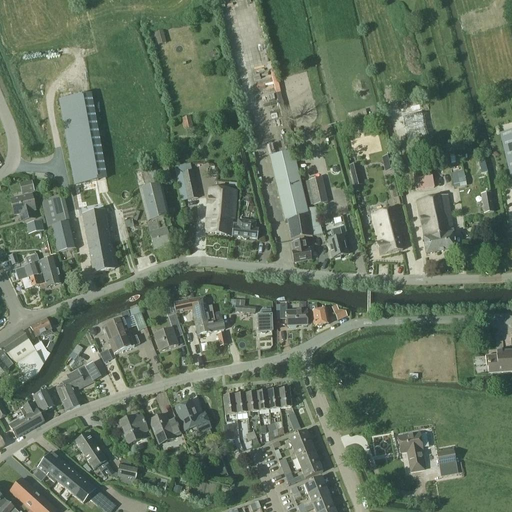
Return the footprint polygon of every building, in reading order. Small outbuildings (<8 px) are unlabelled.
[(154,34),(158,46),(166,44),(163,32),(154,34)] [(91,94),(59,100),(74,184),(106,178),(99,139),(97,130),(91,94)] [(401,111),(386,113),(390,146),(405,144),(401,111)] [(193,129),(190,117),(182,119),(185,131),(193,129)] [(511,130),(499,134),(511,180),(511,179),(511,130)] [(235,152),(236,156),(238,168),(247,166),(244,154),(243,150),(235,152)] [(287,221),(291,241),(312,238),(312,237),(323,236),(316,209),(307,210),(294,152),(269,158),(285,222),(287,221)] [(28,165),(51,160),(50,154),(27,159),(28,165)] [(395,170),(393,161),(392,156),(382,158),(385,173),(395,170)] [(362,186),(357,165),(349,167),(353,188),(362,186)] [(412,173),(416,192),(434,189),(430,170),(412,173)] [(183,174),(188,202),(198,200),(193,172),(183,174)] [(451,186),(464,185),(463,172),(450,173),(451,186)] [(328,203),(322,178),(305,182),(310,207),(328,203)] [(19,185),(21,195),(34,192),(32,182),(19,185)] [(161,186),(139,191),(147,224),(157,222),(164,220),(169,219),(161,186)] [(209,189),(205,234),(230,237),(232,220),(235,220),(238,192),(209,189)] [(481,195),(480,195),(483,215),(494,213),(491,194),(481,195)] [(21,223),(35,220),(35,219),(33,220),(31,212),(35,211),(31,196),(10,201),(14,217),(20,215),(21,223)] [(417,202),(426,255),(456,250),(453,233),(453,230),(447,197),(439,198),(417,202)] [(392,210),(371,215),(378,243),(376,244),(379,257),(402,251),(399,238),(392,210)] [(104,212),(82,216),(93,274),(114,271),(104,212)] [(77,250),(70,223),(68,214),(59,216),(61,225),(53,227),(59,254),(77,250)] [(159,233),(150,235),(154,252),(170,248),(166,231),(164,220),(157,222),(159,233)] [(238,221),(237,225),(233,224),(231,238),(232,238),(232,237),(242,239),(243,241),(247,241),(248,239),(257,240),(259,230),(256,229),(256,224),(238,221)] [(41,222),(26,226),(29,236),(43,232),(41,222)] [(473,235),(474,235),(475,241),(480,240),(480,234),(486,234),(484,226),(472,228),(473,235)] [(334,240),(328,241),(332,259),(334,259),(335,260),(340,259),(340,257),(347,256),(342,238),(340,229),(332,231),(334,240)] [(294,263),(311,260),(309,250),(308,250),(307,241),(291,244),(293,253),(292,253),(294,263)] [(15,255),(8,258),(11,267),(18,264),(15,255)] [(39,263),(39,264),(42,275),(45,284),(46,288),(46,289),(61,285),(54,259),(39,263)] [(21,281),(42,275),(39,264),(35,265),(24,269),(15,272),(18,282),(21,281)] [(39,286),(45,284),(42,275),(21,281),(25,291),(33,289),(32,288),(39,286)] [(192,312),(195,325),(198,324),(198,327),(205,325),(205,322),(209,322),(209,324),(215,323),(211,307),(207,308),(205,298),(173,304),(175,315),(192,312)] [(236,301),(236,307),(235,307),(235,313),(254,314),(255,308),(245,307),(245,301),(236,301)] [(307,312),(287,313),(287,306),(280,306),(280,321),(283,321),(286,320),(287,327),(288,327),(289,329),(295,329),(296,327),(307,326),(307,312)] [(138,308),(127,312),(130,319),(133,318),(137,327),(139,333),(145,331),(147,330),(141,315),(139,309),(139,308),(138,308)] [(337,322),(347,318),(346,313),(334,309),(333,310),(336,317),(337,322)] [(325,310),(313,313),(315,327),(317,327),(319,328),(322,328),(323,326),(328,325),(325,310)] [(272,333),(271,317),(271,311),(261,311),(261,317),(258,318),(259,333),(261,333),(262,335),(265,335),(266,333),(272,333)] [(127,312),(120,315),(123,320),(124,321),(130,319),(127,312)] [(168,318),(172,330),(153,336),(159,353),(178,347),(175,339),(183,337),(176,316),(168,318)] [(52,334),(51,331),(52,331),(46,319),(29,327),(35,338),(44,334),(45,338),(52,334)] [(131,340),(125,325),(124,321),(123,320),(103,328),(114,356),(134,348),(134,347),(140,345),(137,337),(131,340)] [(215,324),(215,323),(209,324),(209,322),(205,322),(205,325),(198,327),(198,324),(195,325),(197,336),(216,332),(225,331),(223,322),(215,324)] [(14,366),(16,367),(35,354),(32,349),(21,332),(0,346),(0,362),(1,361),(9,372),(10,372),(9,370),(14,366)] [(218,335),(220,347),(227,346),(224,333),(218,335)] [(44,365),(50,355),(47,353),(45,350),(41,343),(32,349),(35,354),(16,367),(23,378),(20,380),(23,385),(38,376),(44,366),(44,365)] [(47,349),(45,350),(47,353),(50,355),(54,346),(49,344),(47,349)] [(78,357),(83,350),(77,346),(73,353),(78,356),(78,357)] [(511,351),(503,352),(503,355),(485,357),(486,370),(488,370),(488,376),(511,373),(511,351)] [(0,379),(9,372),(1,361),(0,362),(0,379)] [(84,368),(90,379),(93,384),(101,379),(92,363),(84,368)] [(84,368),(77,371),(81,377),(80,378),(83,383),(90,379),(84,368)] [(81,377),(77,371),(66,376),(68,381),(73,390),(77,388),(79,391),(85,388),(83,383),(80,378),(81,377)] [(73,390),(68,381),(62,384),(63,386),(55,390),(65,413),(80,407),(73,390)] [(289,390),(278,391),(280,410),(292,409),(289,390)] [(269,411),(280,410),(278,391),(267,393),(269,411)] [(47,392),(33,398),(41,414),(55,407),(47,392)] [(258,413),(269,411),(267,393),(256,394),(258,413)] [(253,418),(252,413),(258,413),(256,394),(245,395),(247,414),(248,418),(253,418)] [(236,415),(247,414),(245,395),(234,397),(236,415)] [(223,398),(225,417),(236,415),(234,397),(223,398)] [(210,430),(204,415),(197,417),(191,402),(175,408),(185,433),(195,429),(198,435),(210,430)] [(22,409),(27,417),(9,427),(16,440),(44,424),(32,403),(22,409)] [(3,407),(0,408),(0,420),(1,422),(9,417),(3,407)] [(289,415),(289,421),(291,425),(297,422),(294,414),(289,415)] [(134,417),(119,423),(128,446),(143,440),(141,435),(148,432),(144,420),(142,415),(134,418),(134,417)] [(150,422),(159,446),(174,440),(173,438),(180,435),(174,420),(168,422),(165,416),(150,422)] [(276,424),(271,426),(273,432),(272,433),(273,441),(280,438),(278,431),(276,424)] [(288,439),(292,449),(310,442),(306,432),(288,439)] [(250,435),(252,441),(252,447),(258,445),(254,433),(250,435)] [(233,434),(224,435),(225,442),(232,441),(234,441),(233,434)] [(419,434),(398,438),(401,454),(407,453),(411,473),(424,471),(420,450),(422,450),(422,449),(420,436),(419,434)] [(83,437),(75,443),(94,471),(97,469),(102,465),(110,477),(117,479),(117,475),(114,474),(106,463),(87,435),(83,437)] [(310,442),(292,449),(296,459),(314,452),(310,442)] [(436,454),(439,467),(456,464),(453,451),(436,454)] [(314,452),(296,459),(301,470),(318,463),(314,452)] [(41,483),(46,477),(60,461),(51,453),(38,470),(42,474),(37,480),(41,483)] [(60,461),(46,477),(55,484),(56,482),(68,468),(68,467),(60,461)] [(323,473),(318,463),(301,470),(303,476),(293,480),(295,484),(305,480),(305,481),(323,473)] [(218,478),(226,475),(223,465),(214,468),(218,478)] [(117,475),(117,479),(119,479),(134,482),(135,483),(138,470),(130,469),(120,467),(119,467),(117,475)] [(64,489),(76,474),(68,468),(56,482),(64,489)] [(64,489),(72,495),(84,481),(76,474),(64,489)] [(304,485),(308,496),(325,489),(321,478),(304,485)] [(10,493),(31,511),(55,511),(56,511),(21,480),(10,493)] [(84,481),(72,495),(83,505),(88,500),(91,496),(101,505),(106,499),(95,490),(84,481)] [(165,493),(166,486),(159,484),(157,491),(165,493)] [(330,499),(325,489),(308,496),(312,506),(330,499)] [(0,497),(0,510),(2,511),(11,511),(14,510),(0,497)] [(326,511),(334,509),(330,499),(312,506),(314,511),(326,511)]
